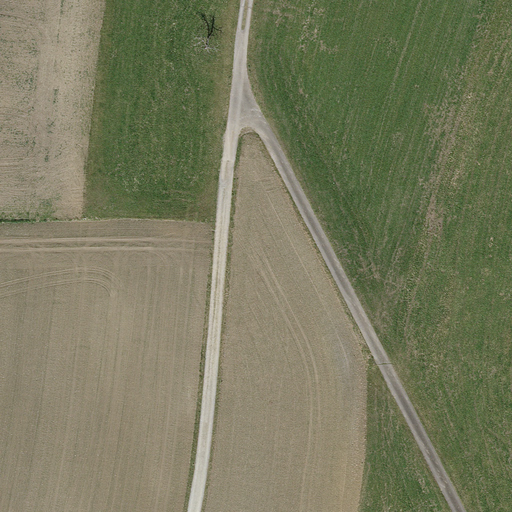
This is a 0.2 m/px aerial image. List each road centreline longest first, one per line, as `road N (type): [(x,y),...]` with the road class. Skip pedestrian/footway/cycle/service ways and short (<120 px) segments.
road 1 (track): [(240,93),(459,511)]
road 2 (track): [(240,93),(191,511)]
